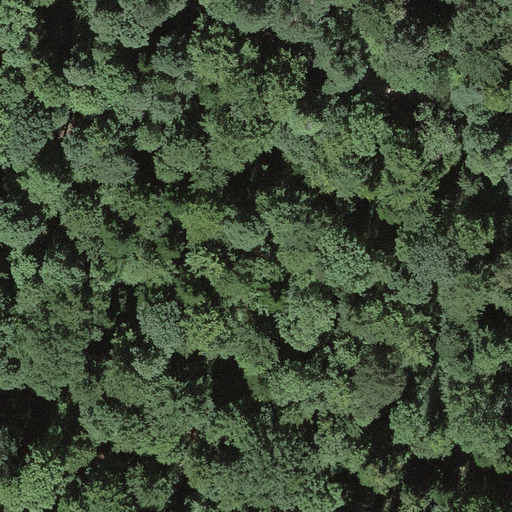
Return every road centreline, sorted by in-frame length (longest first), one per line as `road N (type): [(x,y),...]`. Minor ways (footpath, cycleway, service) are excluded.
road 1 (track): [(511,82),(444,93),(368,84),(228,0)]
road 2 (track): [(0,362),(64,377),(124,408),(208,511)]
